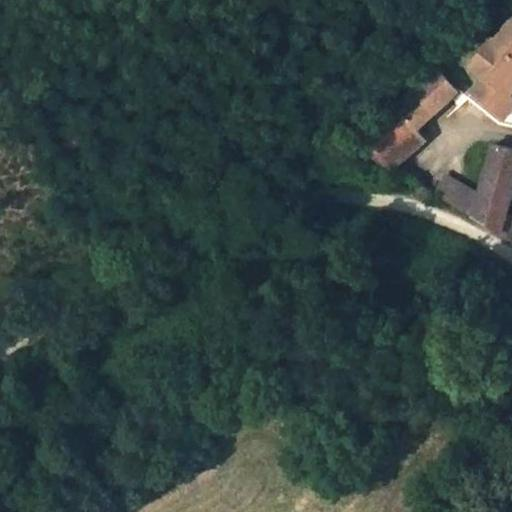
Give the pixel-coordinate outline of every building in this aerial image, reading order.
[(511,51),(511,25),(498,38),(511,51)] [(360,146),(396,170),(407,160),(429,141),(418,129),(468,83),(477,91),(501,113),(511,101),(511,81),(481,54),(487,48),(468,36),(443,66),(360,146)] [(511,51),(498,38),(487,48),(481,54),(511,81),(511,51)] [(501,113),(477,91),(467,102),(491,123),(501,113)] [(511,101),(501,113),(511,122),(511,101)] [(511,151),(498,147),(482,205),(478,220),(511,239),(511,218),(510,218),(511,210),(511,151)] [(425,171),(407,160),(396,170),(418,183),(425,171)] [(478,220),(482,205),(441,180),(433,193),(449,203),(478,220)] [(171,425),(84,473),(101,505),(189,456),(171,425)]
